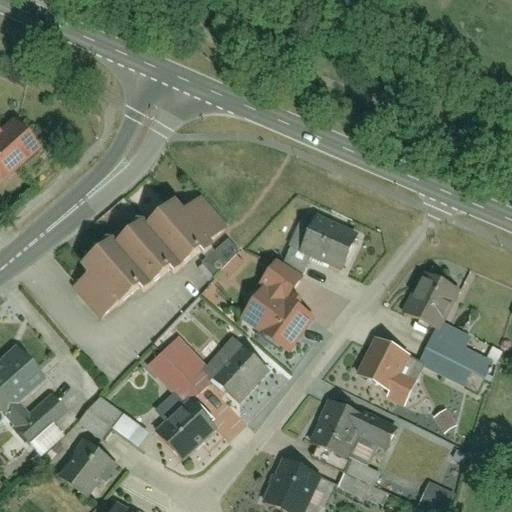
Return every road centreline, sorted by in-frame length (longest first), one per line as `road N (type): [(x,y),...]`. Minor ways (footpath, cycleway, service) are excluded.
road 1 (residential): [(446,193),(354,321),(198,507)]
road 2 (secondary): [(446,193),(173,75)]
road 3 (tertiary): [(173,75),(129,156),(0,273)]
road 4 (secondary): [(173,75),(0,3)]
